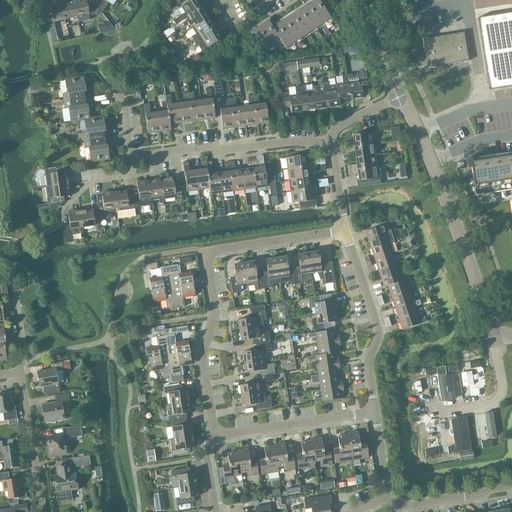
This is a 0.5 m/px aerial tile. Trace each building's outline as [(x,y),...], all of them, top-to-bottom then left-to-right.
[(73,0),(61,3),(65,20),(77,17),(73,0)] [(85,0),(73,0),(77,17),(78,23),(90,20),(89,16),(102,14),(101,13),(96,14),(95,10),(88,12),(86,4),(85,0)] [(95,0),(94,2),(101,13),(102,14),(109,3),(107,1),(107,0),(95,0)] [(186,13),(179,17),(172,21),(175,26),(181,21),(202,8),(197,0),(191,0),(181,6),(186,13)] [(286,48),(331,18),(318,0),(314,0),(273,27),(269,21),(253,31),(266,51),(282,41),(286,48)] [(86,4),(88,12),(95,10),(96,14),(101,13),(94,2),(87,4),(86,4)] [(50,8),(44,9),(48,27),(54,25),(54,22),(65,20),(61,3),(49,6),(50,8)] [(209,18),(202,8),(181,21),(175,26),(176,26),(178,29),(186,24),(190,30),(209,18)] [(511,12),(477,18),(489,91),(511,86),(511,12)] [(215,28),(209,18),(190,30),(194,35),(192,37),(195,41),(215,28)] [(208,48),(222,38),(215,28),(195,41),(197,45),(201,51),(208,48)] [(464,33),(423,40),(427,68),(468,61),(464,33)] [(297,56),(280,58),(282,78),(299,76),(297,56)] [(318,58),(308,60),(309,68),(319,66),(318,58)] [(308,60),(298,61),(299,69),(309,68),(308,60)] [(366,76),(365,69),(361,69),(360,70),(357,72),(356,74),(356,76),(356,77),(352,78),(351,74),(347,75),(350,99),(362,97),(361,92),(369,91),(367,80),(366,76)] [(339,101),(350,99),(347,75),(342,75),(343,84),(336,85),(339,105),(340,105),(339,101)] [(64,102),(90,98),(89,90),(86,91),(84,77),(65,80),(67,93),(63,94),(64,102)] [(339,105),(336,85),(329,86),(328,82),(324,83),(327,107),(339,105)] [(315,109),(327,107),(324,83),(318,83),(319,86),(312,87),(313,93),(315,109)] [(315,109),(313,93),(306,94),(305,86),(300,87),(303,111),(315,109)] [(303,111),(300,87),(288,88),(289,92),(280,93),(282,109),(291,108),(291,112),(303,111)] [(203,120),(215,118),(210,89),(206,90),(207,100),(200,101),(203,120)] [(95,91),(96,96),(101,96),(102,99),(110,99),(109,90),(95,91)] [(203,120),(200,101),(194,101),(193,92),(188,93),(192,122),(203,120)] [(181,123),(192,122),(188,93),(183,93),(185,103),(178,104),(181,123)] [(172,105),(171,95),(165,96),(166,102),(170,125),(181,123),(178,104),(172,105)] [(245,126),(256,125),(252,95),(247,96),(248,106),(242,107),(245,126)] [(256,125),(268,123),(266,103),(258,104),(257,95),(252,95),(256,125)] [(71,123),(85,121),(90,120),(90,119),(88,106),(91,106),(90,98),(64,102),(65,109),(69,109),(71,123)] [(245,126),(242,107),(236,107),(235,98),(230,99),(234,128),(245,126)] [(222,129),(234,128),(230,99),(225,99),(226,109),(220,110),(222,129)] [(159,132),(170,131),(170,125),(166,102),(162,103),(163,112),(156,113),(159,132)] [(159,132),(156,113),(151,114),(149,104),(143,105),(148,134),(159,132)] [(103,117),(90,119),(90,120),(85,121),(86,134),(83,134),(85,141),(110,138),(108,130),(105,131),(103,117)] [(344,143),(345,148),(373,144),(371,133),(352,135),(353,142),(344,143)] [(110,138),(85,141),(86,149),(89,149),(90,162),(109,159),(107,146),(111,146),(110,138)] [(355,158),(375,156),(373,144),(345,148),(345,153),(354,152),(355,158)] [(287,170),(316,166),(315,160),(306,162),(305,155),(286,158),(287,170)] [(511,155),(471,162),(470,162),(471,168),(474,186),(475,196),(511,190),(511,155)] [(348,171),(376,167),(375,156),(355,158),(356,165),(347,166),(348,171)] [(255,189),(267,187),(264,168),(257,169),(256,159),(251,160),(255,189)] [(244,190),(255,189),(251,160),(246,161),(248,170),(241,171),(244,190)] [(198,191),(209,189),(205,161),(200,162),(201,167),(195,168),(198,191)] [(221,194),(218,174),(213,175),(211,166),(206,166),(206,161),(205,161),(209,189),(210,195),(221,194)] [(198,191),(195,168),(188,169),(187,163),(182,164),(186,193),(198,191)] [(221,194),(233,192),(228,163),(224,164),(225,173),(218,174),(221,194)] [(244,190),(241,171),(235,171),(234,163),(228,163),(233,192),(244,190)] [(62,166),(44,169),(47,187),(69,184),(67,172),(63,172),(62,166)] [(289,181),(308,178),(307,172),(316,170),(316,166),(287,170),(289,181)] [(357,187),(373,185),(382,184),(382,178),(378,178),(376,167),(348,171),(349,176),(357,175),(359,181),(356,181),(357,187)] [(319,174),(320,182),(330,181),(329,173),(319,174)] [(172,178),(160,180),(163,199),(165,199),(181,197),(180,184),(173,185),(172,178)] [(291,192),(319,188),(318,183),(309,184),(308,178),(289,181),(291,192)] [(160,180),(148,181),(151,201),(159,200),(159,204),(164,203),(163,199),(160,180)] [(148,181),(136,183),(137,190),(132,191),(132,193),(134,208),(152,206),(151,201),(148,181)] [(47,187),(46,187),(48,205),(55,204),(62,203),(65,203),(64,197),(71,196),(69,184),(47,187)] [(316,199),(311,200),(310,195),(320,193),(319,188),(291,192),(292,204),(299,203),(299,209),(317,206),(316,199)] [(135,209),(134,208),(132,193),(126,194),(126,191),(114,192),(117,212),(135,209)] [(117,212),(114,192),(101,194),(102,197),(96,198),(98,215),(117,212)] [(280,208),(280,199),(273,199),(272,207),(280,208)] [(80,211),(82,228),(94,226),(92,209),(80,211)] [(70,230),(82,228),(80,211),(68,213),(69,221),(63,222),(65,236),(71,235),(70,230)] [(371,249),(389,243),(395,241),(391,230),(390,229),(385,231),(383,226),(367,232),(368,237),(367,238),(369,243),(367,243),(369,249),(371,248),(371,249)] [(375,260),(393,254),(389,243),(371,249),(375,260)] [(323,285),(335,283),(332,265),(320,267),(318,253),(308,254),(311,274),(316,273),(320,281),(322,280),(323,285)] [(312,279),(311,274),(308,254),(298,256),(300,270),(294,271),(296,285),(304,283),(304,280),(312,279)] [(378,271),(396,265),(393,254),(375,260),(378,271)] [(296,285),(294,271),(288,271),(286,258),(276,260),(279,284),(287,283),(288,286),(296,285)] [(273,285),(279,284),(276,260),(266,261),(268,275),(262,276),(264,290),(273,288),(273,285)] [(264,290),(262,276),(256,277),(254,263),(244,264),(247,284),(252,283),(256,291),(264,290)] [(241,285),(247,284),(244,264),(234,266),(236,280),(230,281),(232,295),(240,293),(241,285)] [(177,265),(168,267),(172,288),(193,284),(191,273),(179,275),(177,265)] [(402,281),(396,265),(378,271),(382,282),(383,281),(385,287),(388,286),(396,283),(402,281)] [(172,288),(168,267),(159,268),(161,278),(149,280),(151,291),(172,288)] [(391,297),(409,291),(406,280),(396,283),(388,286),(391,297)] [(195,295),(193,284),(172,288),(175,308),(184,307),(183,297),(195,295)] [(175,308),(172,288),(151,291),(153,303),(165,301),(166,310),(175,308)] [(395,308),(413,302),(409,291),(391,297),(395,308)] [(316,314),(336,311),(335,302),(334,302),(333,301),(321,303),(320,297),(308,299),(309,309),(315,308),(316,314)] [(398,319),(417,313),(415,307),(422,304),(420,299),(413,302),(395,308),(398,319)] [(239,331),(259,328),(264,327),(263,321),(266,321),(265,310),(264,304),(250,306),(252,318),(238,321),(239,331)] [(336,320),(338,319),(336,311),(316,314),(317,320),(311,321),(313,331),(325,329),(324,323),(337,321),(336,320)] [(419,319),(417,313),(398,319),(402,330),(427,322),(426,317),(419,319)] [(272,331),(284,330),(284,321),(271,321),(272,331)] [(186,327),(164,330),(169,356),(189,353),(187,342),(175,344),(174,334),(187,332),(186,327)] [(271,342),(269,332),(260,333),(259,328),(239,331),(241,341),(255,339),(256,345),(271,342)] [(169,356),(164,330),(155,332),(157,347),(145,349),(147,360),(169,356)] [(317,344),(339,341),(339,336),(336,337),(335,330),(316,333),(308,334),(309,338),(316,337),(317,344)] [(308,358),(335,354),(339,353),(338,346),(340,346),(339,341),(317,344),(319,352),(311,353),(312,357),(308,357),(308,358)] [(263,353),(272,352),(271,342),(256,345),(257,350),(243,353),(244,363),(264,360),(263,353)] [(191,365),(189,353),(169,356),(172,377),(180,376),(179,367),(191,365)] [(317,368),(339,364),(338,360),(336,360),(335,354),(308,358),(309,361),(316,360),(317,368)] [(172,377),(169,356),(147,360),(149,372),(161,369),(163,379),(172,377)] [(261,376),(273,375),(275,375),(273,364),(265,365),(264,360),(244,363),(246,373),(260,371),(261,376)] [(436,365),(441,399),(455,397),(451,371),(457,370),(456,362),(436,365)] [(50,370),(37,372),(39,387),(43,387),(44,396),(59,393),(56,370),(63,369),(62,363),(49,365),(50,370)] [(311,380),(338,376),(337,369),(340,369),(339,364),(317,368),(318,375),(311,376),(311,380)] [(471,371),(461,373),(465,395),(475,393),(471,371)] [(241,396),(261,393),(260,387),(268,386),(268,382),(273,381),(273,375),(261,376),(253,378),(254,384),(240,386),(241,396)] [(321,390),(343,387),(342,382),(340,382),(338,376),(311,380),(312,384),(319,382),(321,390)] [(189,401),(188,392),(187,390),(180,391),(179,385),(163,388),(164,394),(169,393),(171,404),(189,401)] [(321,390),(321,392),(322,398),(314,399),(315,403),(322,402),(342,399),(341,392),(343,391),(343,387),(321,390)] [(261,393),(241,396),(243,406),(257,404),(258,410),(272,408),(270,397),(262,398),(261,393)] [(6,394),(0,394),(0,413),(2,413),(3,421),(7,421),(8,425),(16,424),(15,419),(17,419),(15,407),(9,408),(6,394)] [(61,403),(70,401),(69,394),(56,396),(57,404),(42,406),(44,423),(64,420),(61,403)] [(183,420),(185,420),(184,414),(191,413),(189,401),(171,404),(171,410),(167,411),(168,417),(163,417),(164,423),(166,423),(183,420)] [(412,410),(422,408),(421,401),(411,403),(412,410)] [(482,442),(483,449),(493,448),(491,439),(496,438),(492,413),(484,414),(488,441),(482,442)] [(425,417),(415,419),(419,441),(437,438),(435,427),(428,429),(425,417)] [(471,451),(466,418),(451,420),(455,447),(447,448),(448,455),(471,451)] [(174,439),(192,436),(190,424),(183,425),(183,420),(166,423),(167,428),(172,428),(174,439)] [(68,439),(82,437),(81,426),(66,428),(68,439)] [(358,460),(369,458),(366,442),(360,443),(358,434),(348,435),(351,456),(352,461),(358,460)] [(50,457),(66,454),(63,435),(47,438),(50,457)] [(352,461),(351,456),(348,435),(337,437),(339,450),(333,451),(335,463),(346,462),(352,461)] [(192,436),(174,439),(169,440),(172,457),(187,454),(187,449),(194,447),(192,436)] [(321,465),(332,464),(330,451),(323,452),(321,439),(311,441),(314,462),(320,461),(321,465)] [(0,441),(0,461),(4,461),(5,469),(18,467),(15,445),(13,446),(12,440),(0,441)] [(315,464),(314,462),(311,441),(301,443),(303,455),(296,456),(298,469),(309,467),(309,465),(315,464)] [(155,444),(148,446),(150,457),(158,455),(155,444)] [(284,471),(295,469),(293,457),(287,458),(285,445),(274,447),(278,468),(283,467),(284,471)] [(278,472),(278,468),(274,447),(264,448),(266,461),(259,462),(261,475),(272,473),(278,472)] [(425,458),(439,456),(438,449),(424,452),(425,458)] [(238,452),(241,473),(247,472),(247,477),(258,475),(256,463),(250,464),(248,451),(238,452)] [(242,476),(241,473),(238,452),(227,454),(229,467),(223,468),(225,484),(236,483),(235,477),(242,476)] [(73,467),(89,465),(88,457),(72,459),(73,467)] [(71,501),(70,491),(77,490),(74,474),(70,474),(69,466),(56,468),(57,476),(53,477),(56,493),(57,493),(58,503),(71,501)] [(178,488),(197,485),(195,474),(187,475),(186,469),(171,472),(171,477),(176,477),(178,488)] [(0,473),(0,482),(3,482),(4,494),(7,493),(8,499),(14,498),(14,501),(26,499),(24,489),(21,489),(20,479),(9,481),(8,473),(0,473)] [(321,478),(322,484),(337,482),(336,476),(321,478)] [(273,486),(275,492),(283,490),(281,483),(273,486)] [(191,498),(199,497),(197,485),(178,488),(180,500),(175,500),(176,506),(192,503),(191,498)] [(330,511),(329,503),(331,502),(330,495),(303,500),(305,510),(311,509),(311,511),(330,511)]
